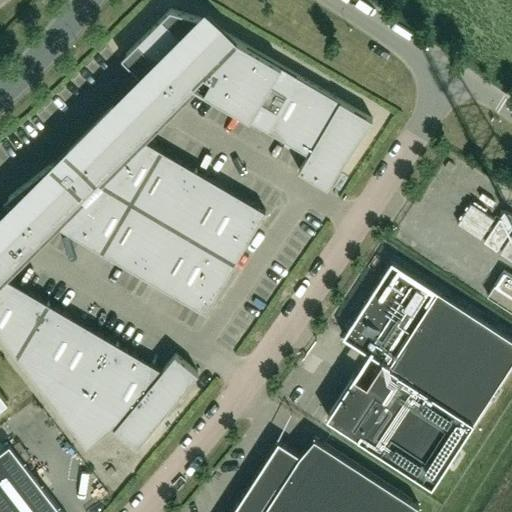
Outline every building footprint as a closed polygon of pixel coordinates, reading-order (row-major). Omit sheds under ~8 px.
[(209,307),(263,215),(265,210),(258,206),(259,205),(141,137),(147,131),(193,85),(204,75),(211,79),(204,89),(200,87),(199,89),(309,153),(299,170),(321,183),(321,182),(328,186),(331,182),(373,119),(237,39),(209,11),(201,18),(171,9),(126,53),(126,54),(123,57),(128,63),(142,77),(113,106),(67,152),(60,160),(59,159),(57,160),(58,161),(55,164),(53,162),(9,197),(5,201),(10,206),(10,207),(11,208),(0,218),(0,334),(87,446),(113,426),(138,446),(198,372),(175,353),(163,368),(38,295),(3,275),(41,237),(54,223),(199,308),(199,307),(206,311),(209,307)] [(455,224),(478,242),(494,222),(485,215),(493,205),(479,193),(455,224)] [(497,249),(511,226),(511,214),(505,210),(485,241),(497,249)] [(511,259),(511,235),(501,252),(511,259)] [(511,361),(511,337),(392,259),(343,335),(385,362),(370,385),(356,376),(329,417),(432,484),(511,361)] [(511,315),(511,279),(501,273),(485,298),(511,315)] [(35,403),(29,407),(35,416),(41,412),(35,403)] [(414,511),(420,504),(315,436),(300,453),(279,439),(231,511),(414,511)] [(63,511),(37,478),(10,443),(0,450),(0,510),(1,511),(63,511)]
